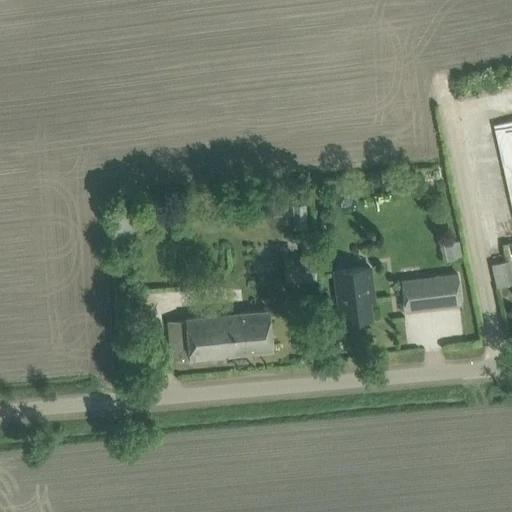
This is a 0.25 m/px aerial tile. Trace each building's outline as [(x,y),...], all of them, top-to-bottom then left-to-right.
[(136,230),(114,231),(115,245),(137,244),(136,230)] [(316,278),(315,256),(286,258),(287,280),(316,278)] [(511,283),(511,272),(509,260),(491,264),(497,287),(511,283)] [(335,271),(341,320),(372,317),(369,299),(374,298),(370,266),(335,271)] [(458,274),(419,279),(402,281),(406,309),(461,302),(458,274)] [(168,320),(170,339),(172,359),(274,349),(270,309),(186,317),(186,318),(168,320)]
